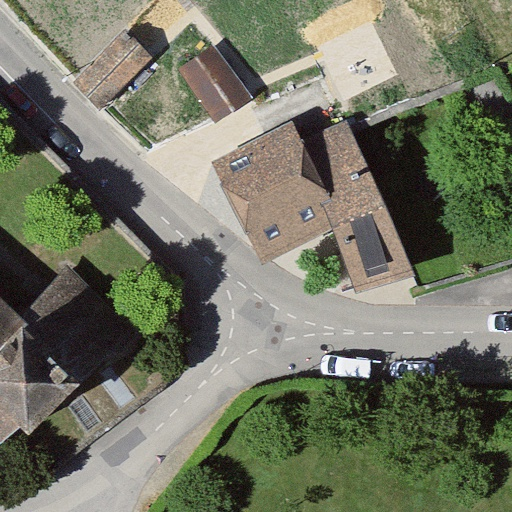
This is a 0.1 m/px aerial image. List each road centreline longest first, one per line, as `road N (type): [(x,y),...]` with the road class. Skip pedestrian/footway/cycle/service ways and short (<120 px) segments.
road 1 (residential): [(0,45),(257,327)]
road 2 (residential): [(257,327),(93,506),(65,511)]
road 3 (residential): [(257,327),(511,336)]
